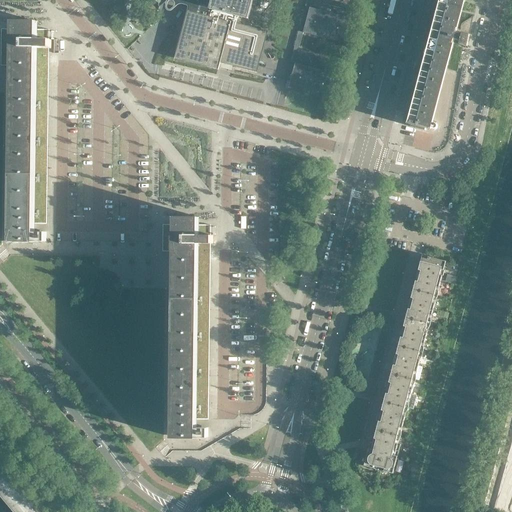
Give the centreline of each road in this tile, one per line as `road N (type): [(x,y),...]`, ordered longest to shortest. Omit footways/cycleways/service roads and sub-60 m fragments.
road 1 (residential): [(363,156),(147,99),(62,0)]
road 2 (unclassified): [(299,395),(363,156)]
road 3 (residential): [(414,170),(440,169),(467,144),(494,0)]
road 4 (residential): [(363,156),(404,0)]
road 5 (secondary): [(98,440),(0,324)]
road 6 (secondary): [(195,511),(144,483),(98,440)]
